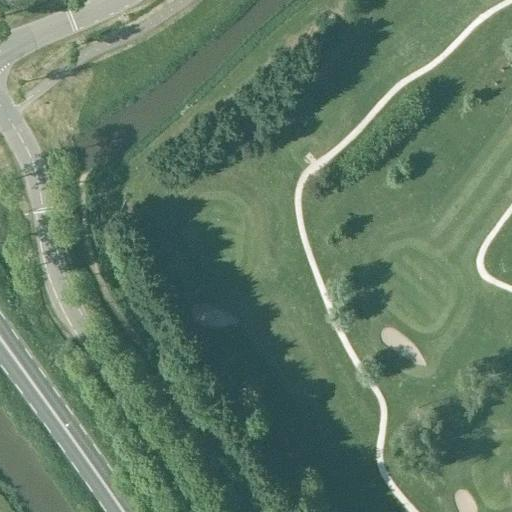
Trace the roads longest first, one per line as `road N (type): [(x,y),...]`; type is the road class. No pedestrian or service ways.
road 1 (unclassified): [(212,511),(61,300),(31,168),(0,100)]
road 2 (primary): [(122,511),(0,340)]
road 3 (tertiary): [(0,52),(122,0)]
